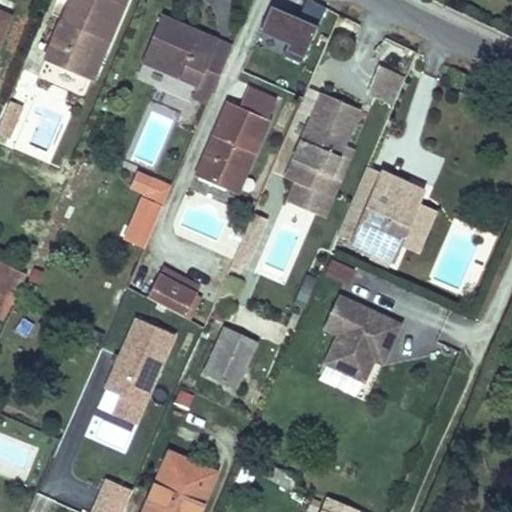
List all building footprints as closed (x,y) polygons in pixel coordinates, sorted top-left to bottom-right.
[(68,0),(46,55),(83,72),(97,42),(104,45),(123,0),(68,0)] [(304,0),(298,14),(271,3),(260,29),(288,41),(284,52),(301,59),(306,48),(317,22),(325,3),(319,0),(304,0)] [(194,85),(209,92),(229,45),(215,39),(219,29),(163,5),(144,51),(198,75),(194,85)] [(219,29),(215,39),(229,45),(233,36),(219,29)] [(97,42),(83,72),(91,75),(104,45),(97,42)] [(411,78),(384,66),(373,92),(401,103),(411,78)] [(193,176),(223,189),(240,149),(250,153),(271,101),(243,89),(235,107),(224,103),(193,176)] [(293,160),(332,176),(345,146),(361,108),(322,92),(293,160)] [(0,128),(0,132),(11,137),(24,105),(13,100),(0,128)] [(332,176),(342,181),(355,150),(345,146),(332,176)] [(240,149),(223,189),(233,193),(250,153),(240,149)] [(332,176),(293,160),(285,178),(295,182),(334,199),(342,181),(332,176)] [(380,177),(364,170),(339,228),(354,235),(380,177)] [(155,178),(139,171),(132,186),(148,194),(155,178)] [(416,201),(410,198),(415,186),(382,172),(380,177),(354,235),(352,239),(391,256),(399,239),(416,201)] [(334,199),(295,182),(287,200),(326,218),(334,199)] [(415,186),(410,198),(416,201),(421,189),(415,186)] [(416,201),(399,239),(417,247),(434,208),(416,201)] [(254,260),(264,216),(251,213),(240,257),(254,260)] [(148,220),(138,216),(133,228),(143,232),(148,220)] [(0,259),(0,305),(4,307),(23,271),(0,259)] [(349,284),(354,268),(330,259),(324,275),(349,284)] [(160,273),(148,297),(176,312),(185,316),(198,291),(202,283),(164,264),(160,273)] [(142,294),(148,297),(160,273),(154,270),(142,294)] [(206,295),(198,291),(185,316),(193,320),(206,295)] [(401,323),(339,293),(324,325),(339,332),(325,361),(364,379),(374,358),(377,351),(386,355),(401,323)] [(171,320),(180,325),(185,316),(176,312),(171,320)] [(174,334),(135,318),(97,407),(137,423),(174,334)] [(224,324),(204,370),(234,383),(253,337),(224,324)] [(85,340),(99,346),(104,333),(90,327),(85,340)] [(386,355),(377,351),(374,358),(383,362),(386,355)] [(169,451),(161,469),(171,473),(179,455),(169,451)] [(161,469),(142,511),(196,511),(214,470),(179,455),(171,473),(161,469)] [(265,474),(277,480),(282,468),(271,463),(265,474)] [(277,480),(293,489),(298,476),(282,468),(277,480)] [(108,477),(91,511),(119,511),(131,487),(108,477)] [(359,511),(360,509),(326,495),(318,511),(359,511)]
